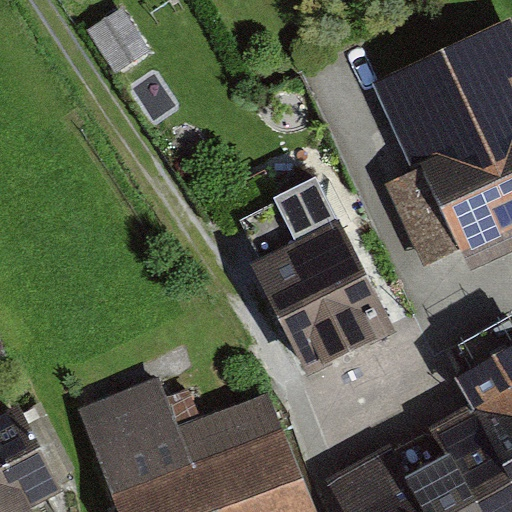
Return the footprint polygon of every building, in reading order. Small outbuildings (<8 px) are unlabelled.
[(384,180),(423,260),(463,241),(511,217),(511,11),(375,77),(416,164),(384,180)] [(273,239),(260,245),(316,351),(396,310),(306,136),(238,171),(273,239)] [(511,217),(463,241),(473,263),(511,244),(511,217)] [(511,332),(461,361),(477,391),(511,451),(511,332)] [(159,364),(76,396),(121,511),(318,511),(267,381),(180,415),(159,364)] [(511,511),(511,451),(477,391),(428,420),(479,511),(511,511)] [(38,511),(35,507),(67,490),(22,404),(0,415),(0,511),(38,511)] [(479,511),(428,420),(331,474),(352,511),(479,511)]
